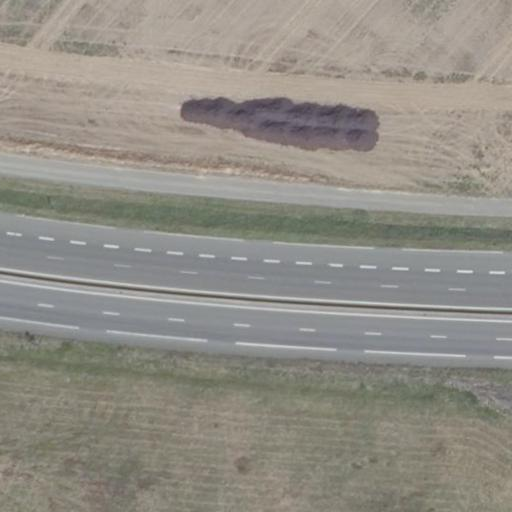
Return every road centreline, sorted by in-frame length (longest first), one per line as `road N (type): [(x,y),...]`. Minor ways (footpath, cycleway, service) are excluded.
road 1 (trunk): [(0,299),(203,322),(511,339)]
road 2 (trunk): [(506,283),(224,268),(0,245)]
